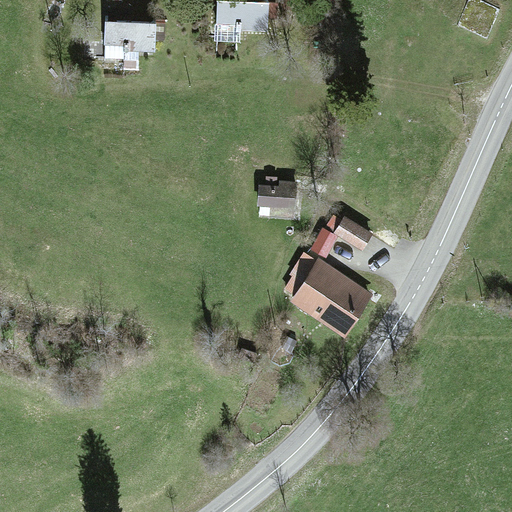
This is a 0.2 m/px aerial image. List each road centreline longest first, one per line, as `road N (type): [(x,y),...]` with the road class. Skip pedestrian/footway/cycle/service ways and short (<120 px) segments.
road 1 (tertiary): [(511,84),(389,333),(345,397),(221,511)]
road 2 (unknown): [(417,288),(280,191)]
